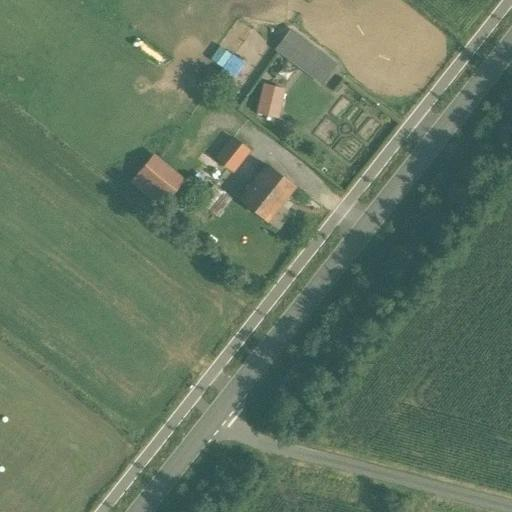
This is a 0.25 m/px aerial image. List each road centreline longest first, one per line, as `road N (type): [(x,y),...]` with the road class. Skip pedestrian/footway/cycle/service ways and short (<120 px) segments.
road 1 (tertiary): [(213,416),(511,43)]
road 2 (unclassified): [(511,508),(250,440),(213,416)]
road 3 (unknown): [(341,209),(186,89)]
road 4 (tertiary): [(138,511),(213,416)]
